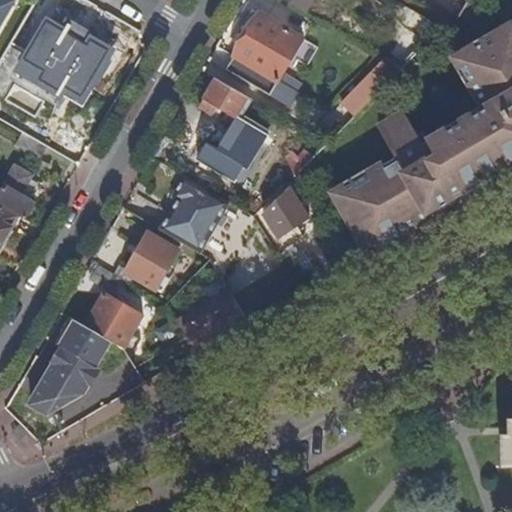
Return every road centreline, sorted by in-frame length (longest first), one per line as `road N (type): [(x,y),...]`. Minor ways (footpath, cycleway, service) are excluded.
road 1 (primary): [(511,219),(187,407),(0,504)]
road 2 (primary): [(163,495),(511,290)]
road 3 (residential): [(192,30),(0,356)]
